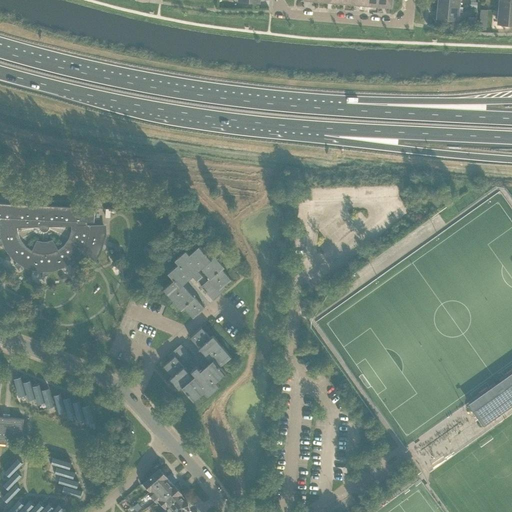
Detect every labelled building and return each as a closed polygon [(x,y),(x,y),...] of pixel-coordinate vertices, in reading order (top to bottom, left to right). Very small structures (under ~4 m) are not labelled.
[(511,11),(511,0),(500,0),(500,11),(511,11)] [(457,20),(458,7),(439,5),(438,18),(457,20)] [(511,24),(511,11),(500,11),(499,23),(511,24)] [(94,222),(95,208),(0,203),(0,217),(4,218),(5,227),(0,227),(0,236),(1,239),(0,238),(0,245),(3,244),(4,248),(13,259),(13,260),(16,262),(15,265),(19,271),(18,269),(21,265),(24,267),(25,268),(38,271),(39,272),(43,271),(43,277),(41,277),(49,275),(48,271),(52,271),(53,271),(66,267),(66,266),(69,264),(72,268),(72,269),(76,263),(74,260),(77,258),(78,257),(82,251),(95,259),(99,253),(105,234),(104,226),(89,227),(89,225),(87,225),(87,222),(94,222)] [(212,258),(200,244),(190,254),(186,249),(175,259),(179,263),(168,272),(174,279),(163,288),(181,309),(184,307),(193,318),(204,308),(195,297),(192,299),(178,283),(189,274),(186,270),(195,261),(199,265),(201,263),(213,276),(201,286),(213,300),(226,289),(224,286),(231,279),(222,269),(224,267),(215,256),(212,258)] [(197,279),(203,274),(196,267),(191,272),(197,279)] [(210,337),(201,327),(190,337),(199,348),(202,345),(215,361),(205,371),(208,375),(199,383),(195,379),(193,381),(181,368),(193,358),(181,344),(168,356),(170,359),(163,365),(172,375),(170,378),(179,389),(182,386),(194,400),(204,391),(208,395),(219,385),(215,381),(226,372),(220,366),(231,356),(213,335),(210,337)] [(198,378),(203,373),(196,365),(191,370),(198,378)] [(511,371),(467,403),(483,426),(511,405),(511,371)] [(14,378),(19,397),(19,396),(20,395),(24,394),(25,395),(26,395),(20,377),(19,378),(16,379),(14,378)] [(0,443),(6,444),(7,435),(22,436),(23,419),(0,416),(0,394),(1,379),(0,378),(0,443)] [(24,382),(23,382),(28,400),(29,400),(30,399),(33,398),(34,399),(35,399),(30,380),(29,380),(29,381),(29,382),(25,383),(24,382)] [(33,386),(32,386),(38,404),(39,403),(43,402),(44,402),(44,403),(44,402),(39,384),(38,385),(35,386),(33,386)] [(42,390),(47,408),(48,407),(52,406),(53,406),(54,406),(49,388),(48,388),(48,389),(44,390),(42,390)] [(54,395),(59,413),(60,412),(64,411),(65,411),(65,412),(66,411),(60,393),(59,394),(56,395),(54,395)] [(64,399),(63,399),(68,417),(69,417),(70,416),(73,415),(74,415),(75,415),(70,397),(69,397),(69,398),(65,399),(64,399)] [(73,402),(72,403),(78,421),(79,420),(83,418),(84,419),(79,401),(78,402),(75,403),(73,403),(73,402)] [(82,406),(87,425),(87,424),(88,423),(92,422),(93,423),(94,423),(89,404),(88,405),(88,406),(84,407),(82,406)] [(71,463),(53,457),(54,459),(53,462),(52,463),(51,463),(69,469),(70,469),(69,469),(69,468),(70,464),(71,463)] [(18,459),(18,458),(4,472),(5,472),(6,472),(9,475),(9,476),(9,477),(23,463),(22,462),(22,463),(21,463),(18,460),(18,459)] [(374,477),(380,472),(371,461),(365,465),(374,477)] [(75,472),(57,466),(57,467),(57,468),(56,472),(55,472),(55,473),(73,479),(73,478),(73,477),(74,474),(75,473),(75,472)] [(165,478),(165,479),(167,477),(160,468),(142,484),(144,483),(151,490),(165,478)] [(17,471),(16,471),(3,484),(4,485),(5,485),(8,488),(8,489),(21,476),(21,475),(20,475),(17,473),(17,471)] [(79,482),(61,476),(60,476),(61,476),(61,478),(60,481),(59,482),(77,488),(76,487),(77,483),(78,482),(79,482)] [(172,486),(165,479),(165,478),(151,490),(149,492),(157,501),(159,499),(172,487),(172,486)] [(16,484),(15,483),(2,497),(3,498),(3,497),(4,498),(7,500),(7,501),(7,502),(20,488),(19,488),(16,485),(16,484)] [(180,495),(182,493),(174,484),(172,486),(172,487),(159,499),(166,507),(180,495)] [(82,491),(64,485),(64,486),(65,487),(64,491),(63,491),(62,491),(62,492),(80,498),(81,497),(80,497),(80,496),(81,493),(82,492),(82,491)] [(184,499),(180,495),(166,507),(164,509),(168,506),(169,511),(186,511),(187,510),(190,509),(186,498),(184,499)] [(19,500),(19,499),(6,511),(16,511),(24,504),(23,504),(22,504),(19,502),(19,500)] [(29,501),(17,511),(27,511),(34,505),(33,505),(32,505),(29,503),(29,501)] [(39,502),(28,511),(38,511),(44,507),(43,506),(42,506),(39,504),(39,502)] [(49,503),(39,511),(49,511),(54,508),(53,507),(52,507),(49,505),(49,503)] [(137,503),(133,507),(136,511),(141,507),(137,503)]
